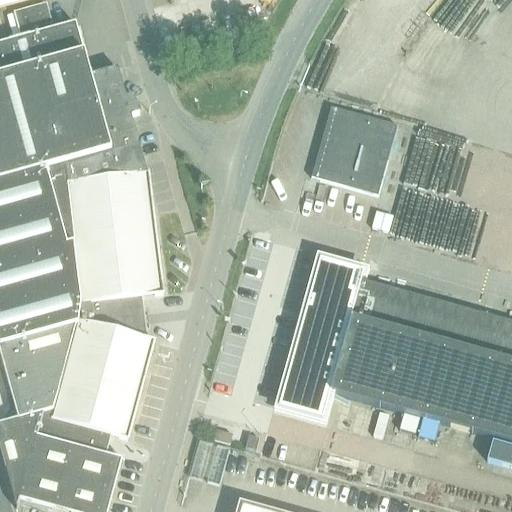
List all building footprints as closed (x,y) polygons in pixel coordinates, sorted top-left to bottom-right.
[(128,443),(154,345),(154,344),(147,342),(142,299),(162,296),(147,175),(131,118),(139,115),(135,97),(126,100),(118,69),(90,77),(76,25),(54,31),(47,5),(15,14),(22,40),(0,46),(0,357),(17,420),(0,425),(0,452),(16,511),(18,511),(17,510),(20,502),(56,511),(108,511),(122,462),(105,457),(111,438),(128,443)] [(311,181),(378,199),(397,130),(331,110),(311,181)] [(379,213),(379,230),(394,230),(394,213),(379,213)] [(322,263),(281,410),(324,423),(331,395),(437,425),(482,437),(511,444),(511,326),(387,291),(373,287),(362,285),(365,275),(322,263)] [(241,373),(247,355),(227,348),(221,367),(241,373)] [(266,430),(263,454),(289,457),(292,433),(266,430)] [(213,443),(229,447),(232,437),(216,433),(213,443)] [(246,449),(257,452),(260,441),(249,437),(246,449)]
